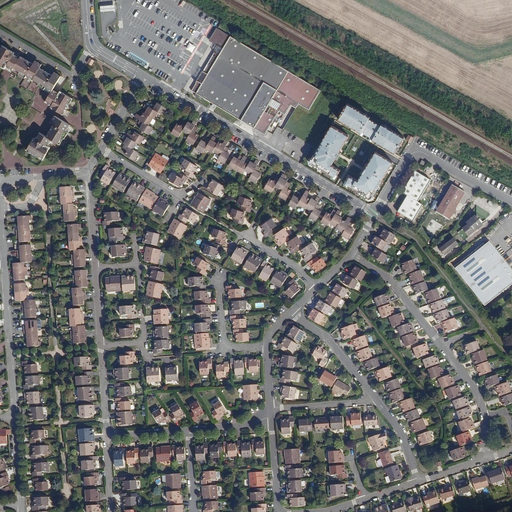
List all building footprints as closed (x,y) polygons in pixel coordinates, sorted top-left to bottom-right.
[(200,40),(207,30),(203,27),(199,32),(197,31),(193,36),(200,40)] [(214,104),(254,128),(260,131),(260,130),(264,133),(266,130),(267,131),(277,113),(279,111),(287,97),(298,103),(309,110),(320,90),(289,71),(286,69),(250,48),(230,36),(216,28),(215,30),(209,40),(223,48),(220,53),(214,53),(197,81),(202,84),(196,93),(214,104)] [(186,49),(192,53),(196,46),(190,42),(186,49)] [(52,90),(60,77),(57,76),(58,74),(54,72),(52,75),(49,74),(47,78),(44,76),(46,72),(39,68),(41,66),(38,65),(39,63),(35,61),(33,64),(30,62),(28,66),(25,64),(27,60),(20,56),(19,58),(18,57),(18,59),(15,57),(13,60),(11,58),(13,54),(14,53),(3,46),(2,48),(0,47),(0,48),(0,66),(4,69),(6,66),(9,62),(12,63),(9,68),(12,70),(13,70),(14,68),(20,72),(19,73),(18,74),(22,77),(25,71),(28,73),(27,75),(29,76),(28,77),(32,80),(33,79),(39,83),(38,85),(37,86),(41,88),(44,83),(47,85),(45,88),(51,92),(52,90)] [(191,91),(196,93),(202,84),(197,81),(191,91)] [(51,92),(49,95),(56,98),(58,94),(52,90),(51,92)] [(69,102),(71,98),(60,91),(58,94),(56,98),(49,95),(46,101),(49,103),(48,105),(51,106),(50,108),(55,111),(57,107),(59,108),(58,109),(64,113),(70,103),(69,102)] [(287,97),(279,111),(285,114),(290,105),(296,108),(298,103),(287,97)] [(151,106),(159,111),(164,114),(168,107),(163,105),(161,103),(159,102),(157,105),(153,103),(151,106)] [(147,111),(146,112),(154,117),(155,118),(159,111),(151,106),(146,104),(144,107),(146,108),(148,109),(147,111)] [(371,119),(348,104),(337,121),(361,136),(363,134),(371,139),(372,142),(395,155),(404,139),(382,126),(380,127),(370,121),(371,119)] [(154,117),(146,112),(145,112),(143,115),(142,116),(141,115),(138,113),(136,116),(141,119),(150,125),(154,117)] [(53,124),(52,127),(56,130),(54,133),(50,130),(46,137),(40,133),(38,137),(41,139),(39,141),(35,139),(34,138),(27,149),(30,150),(29,152),(38,157),(39,156),(44,158),(50,147),(48,146),(43,143),(45,140),(50,143),(51,140),(58,144),(61,137),(63,138),(64,139),(66,136),(62,133),(63,130),(64,130),(65,128),(67,129),(70,125),(56,117),(54,120),(52,119),(50,122),(53,124)] [(154,127),(150,125),(141,119),(139,123),(142,125),(141,128),(142,129),(145,131),(150,134),(154,127)] [(189,135),(195,126),(197,122),(194,120),(193,122),(192,124),(190,123),(188,121),(187,123),(183,130),(189,135)] [(179,137),(183,130),(187,123),(184,121),(181,126),(177,123),(174,128),(173,130),(171,133),(179,137)] [(195,142),(197,139),(199,135),(195,132),(198,128),(195,126),(189,135),(186,140),(193,144),(195,142)] [(332,167),(349,138),(331,127),(309,164),(335,179),(340,172),(332,167)] [(129,132),(127,135),(138,142),(141,144),(145,137),(143,135),(140,133),(136,131),(133,135),(129,132)] [(133,149),(138,142),(127,135),(125,134),(123,138),(125,139),(126,140),(125,141),(124,143),(125,144),(133,149)] [(212,152),(213,151),(218,143),(216,142),(214,141),(215,140),(216,137),(213,135),(211,140),(206,148),(212,152)] [(203,153),(206,148),(211,140),(207,138),(205,141),(202,139),(200,141),(199,144),(196,148),(203,153)] [(218,143),(213,151),(221,155),(226,146),(229,141),(226,139),(224,142),(223,144),(222,143),(219,141),(218,143)] [(126,154),(130,156),(132,158),(135,160),(139,153),(133,149),(125,144),(123,147),(128,150),(126,154)] [(229,148),(226,146),(221,155),(218,159),(225,163),(228,159),(230,156),(231,154),(227,152),(229,148)] [(166,164),(168,161),(156,154),(149,165),(153,167),(153,168),(161,173),(166,164)] [(371,200),(392,164),(375,154),(359,182),(350,176),(344,185),(369,200),(371,200)] [(236,169),(243,157),(240,155),(238,158),(235,156),(233,159),(232,161),(229,165),(236,170),(236,169)] [(243,174),(245,171),(249,164),(246,163),(245,162),(246,160),(248,157),(245,155),(243,157),(236,169),(243,174)] [(198,166),(186,159),(181,167),(187,170),(185,173),(193,178),(195,174),(193,173),(198,166)] [(252,175),(257,166),(260,161),(257,160),(255,162),(254,163),(253,163),(251,161),(249,164),(245,171),(252,175)] [(109,185),(116,173),(109,169),(110,167),(106,165),(102,172),(105,175),(102,181),(109,185)] [(256,183),(259,178),(261,176),(262,174),(258,172),(261,168),(257,166),(252,175),(249,178),(256,183)] [(415,171),(402,193),(407,196),(398,212),(414,221),(423,205),(418,202),(431,180),(415,171)] [(131,180),(120,173),(113,186),(124,192),(131,180)] [(188,177),(180,173),(179,176),(174,173),(170,180),(180,186),(182,183),(183,184),(185,180),(186,181),(188,177)] [(283,190),(288,182),(288,181),(286,180),(285,179),(285,178),(287,175),(283,173),(280,178),(276,186),(283,190)] [(272,192),(276,186),(280,178),(277,176),(275,181),(271,179),(268,183),(267,185),(265,188),(272,192)] [(224,185),(213,179),(212,182),(210,181),(206,188),(218,195),(224,185)] [(145,188),(134,182),(127,194),(138,200),(145,188)] [(288,197),(290,194),(292,191),(288,189),(291,184),(288,182),(283,190),(279,195),(286,199),(288,197)] [(60,186),(61,195),(74,194),(74,190),(73,190),(71,190),(71,188),(71,185),(60,186)] [(466,193),(452,185),(436,212),(450,220),(466,193)] [(155,194),(147,189),(139,201),(152,209),(159,197),(155,195),(155,194)] [(304,195),(299,204),(306,208),(306,207),(311,199),(309,197),(307,197),(308,195),(310,192),(307,190),(304,195)] [(196,196),(191,204),(204,212),(211,199),(200,193),(197,197),(196,196)] [(296,208),(299,204),(304,195),(300,193),(298,197),(295,195),(294,197),(292,200),(289,204),(296,208)] [(61,203),(64,203),(72,202),(72,200),(72,197),(73,197),(74,197),(74,194),(61,195),(61,203)] [(243,206),(242,209),(251,212),(252,208),(251,208),(253,204),(251,204),(252,200),(241,196),(239,204),(243,206)] [(313,211),(318,203),(321,198),(318,196),(316,198),(315,200),(314,199),(312,198),(311,199),(306,207),(313,211)] [(168,202),(161,198),(153,210),(163,216),(169,205),(167,204),(168,202)] [(74,207),(74,202),(72,202),(64,203),(65,211),(77,211),(77,207),(74,207)] [(317,220),(319,216),(321,213),(322,211),(319,209),(321,205),(318,203),(313,211),(310,216),(317,220)] [(245,212),(234,208),(231,216),(236,218),(235,221),(243,224),(244,221),(244,220),(245,216),(244,216),(245,212)] [(199,215),(187,209),(183,216),(181,215),(179,218),(186,222),(188,219),(194,223),(199,215)] [(330,223),(337,211),(334,209),(331,214),(328,212),(325,216),(323,218),(322,221),(329,225),(330,223)] [(337,227),(342,219),(343,218),(341,216),(339,215),(340,214),(341,212),(338,210),(337,211),(330,223),(337,227)] [(77,211),(65,211),(65,220),(75,219),(75,215),(77,214),(77,211)] [(103,221),(103,226),(112,225),(112,221),(119,221),(118,212),(105,213),(105,221),(103,221)] [(477,228),(483,224),(484,223),(476,214),(466,222),(468,224),(462,228),(469,237),(478,229),(477,228)] [(19,216),(19,218),(19,221),(19,224),(30,223),(29,219),(32,219),(31,215),(19,216)] [(343,233),(350,222),(352,219),(349,217),(347,220),(346,222),(344,220),(342,219),(337,227),(336,228),(343,233)] [(266,237),(273,232),(271,229),(277,226),(272,218),(261,226),(266,233),(264,234),(266,237)] [(187,226),(175,219),(170,227),(171,228),(169,232),(180,238),(187,226)] [(349,239),(352,234),(353,232),(354,230),(351,228),(353,224),(350,222),(343,233),(342,235),(349,239)] [(17,233),(30,232),(30,223),(19,224),(19,227),(19,229),(18,229),(17,229),(17,233)] [(69,232),(79,231),(79,227),(81,227),(81,223),(68,223),(69,232)] [(123,228),(109,229),(111,244),(117,243),(117,241),(126,240),(125,236),(123,236),(123,228)] [(278,242),(280,246),(287,241),(285,238),(289,235),(285,228),(275,235),(277,238),(276,239),(278,242)] [(227,233),(216,229),(213,237),(218,239),(217,242),(225,245),(226,241),(227,237),(226,237),(227,233)] [(387,229),(385,232),(384,233),(383,233),(381,236),(393,243),(397,235),(387,229)] [(79,231),(69,232),(69,240),(82,240),(82,236),(79,236),(79,231)] [(147,235),(145,234),(143,242),(157,245),(159,234),(148,231),(147,235)] [(20,241),(31,240),(30,232),(17,233),(17,237),(18,236),(20,236),(20,239),(20,241)] [(293,253),(300,248),(298,245),(302,243),(298,236),(288,242),(290,246),(289,246),(291,250),(293,253)] [(388,243),(376,236),(375,239),(376,240),(375,241),(373,244),(384,250),(388,243)] [(453,239),(441,249),(446,255),(458,245),(453,239)] [(82,240),(69,240),(70,249),(74,249),(80,249),(80,243),(82,243),(82,240)] [(511,270),(489,241),(455,268),(484,305),(511,283),(511,270)] [(306,262),(313,257),(312,254),(317,250),(312,242),(301,250),(306,257),(304,258),(306,262)] [(222,250),(223,246),(215,243),(214,247),(207,245),(205,253),(217,258),(220,250),(222,250)] [(18,250),(18,253),(31,252),(31,244),(20,245),(20,247),(20,250),(19,250),(18,250)] [(126,245),(112,246),(113,257),(124,256),(124,253),(126,252),(126,245)] [(161,250),(147,247),(145,256),(146,256),(145,261),(157,264),(161,250)] [(239,247),(232,257),(242,263),(250,251),(243,247),(242,249),(239,247)] [(72,254),(72,258),(85,257),(85,254),(85,251),(85,248),(80,249),(74,249),(75,253),(72,254)] [(384,263),(389,255),(377,248),(375,252),(376,252),(375,254),(373,256),(384,263)] [(21,262),(24,262),(32,261),(31,252),(18,253),(18,257),(19,257),(21,257),(21,260),(21,262)] [(263,260),(253,253),(245,266),(256,272),(263,260)] [(75,262),(75,266),(86,265),(86,262),(86,260),(85,257),(72,258),(73,262),(75,262)] [(199,267),(197,270),(204,275),(207,272),(206,271),(208,267),(207,267),(209,263),(199,257),(195,264),(199,267)] [(315,258),(308,263),(310,266),(311,265),(313,269),(314,268),(317,271),(326,265),(322,258),(317,261),(315,258)] [(403,264),(404,267),(405,270),(404,270),(405,274),(418,269),(414,260),(403,264)] [(14,268),(14,271),(27,270),(26,266),(24,266),(24,262),(21,262),(13,263),(13,265),(14,268)] [(269,282),(276,270),(269,266),(270,264),(267,262),(262,269),(265,271),(262,277),(269,282)] [(160,268),(151,266),(150,270),(151,270),(150,274),(151,274),(151,278),(162,281),(164,273),(159,271),(160,268)] [(354,271),(353,271),(351,274),(362,281),(368,272),(357,266),(355,269),(354,271)] [(87,278),(87,275),(87,272),(86,269),(76,270),(76,274),(74,275),(74,278),(87,278)] [(27,270),(14,271),(14,274),(14,277),(14,280),(25,279),(25,275),(27,274),(27,270)] [(281,273),(278,271),(272,281),(282,287),(289,275),(282,271),(281,273)] [(411,274),(412,278),(413,280),(411,281),(413,284),(425,280),(422,271),(411,274)] [(121,291),(120,276),(111,277),(111,278),(106,278),(107,292),(121,291)] [(134,276),(122,276),(123,291),(135,290),(134,276)] [(350,276),(348,278),(347,280),(346,279),(344,283),(356,290),(361,282),(350,276)] [(190,286),(197,286),(197,290),(206,289),(206,285),(204,285),(203,277),(189,278),(190,286)] [(77,283),(77,287),(82,286),(87,286),(87,283),(87,280),(87,278),(74,278),(74,283),(77,283)] [(294,279),(287,285),(290,288),(286,291),(292,297),(300,289),(298,287),(299,286),(296,283),(296,282),(294,279)] [(164,284),(150,281),(147,291),(148,291),(147,295),(160,298),(164,284)] [(416,285),(417,288),(417,290),(416,290),(417,294),(430,290),(427,281),(416,285)] [(15,289),(15,292),(28,291),(28,287),(26,287),(25,283),(15,283),(15,286),(15,289)] [(335,287),(333,290),(345,297),(349,290),(339,283),(337,286),(336,287),(335,287)] [(236,285),(232,286),(227,286),(227,290),(228,290),(228,294),(230,294),(230,298),(242,297),(241,289),(236,289),(236,285)] [(73,287),(73,296),(86,295),(86,292),(83,292),(82,286),(77,287),(73,287)] [(438,289),(427,293),(428,296),(429,299),(428,299),(429,303),(442,299),(438,289)] [(16,298),(16,300),(25,300),(26,300),(26,295),(28,295),(28,291),(15,292),(16,295),(16,298)] [(208,291),(195,292),(196,300),(202,299),(202,303),(211,303),(210,299),(209,299),(209,295),(208,295),(208,291)] [(328,296),(326,300),(337,307),(342,298),(332,292),(331,295),(329,297),(328,296)] [(376,298),(379,306),(393,302),(391,298),(390,298),(390,296),(389,294),(376,298)] [(86,299),(86,295),(73,296),(74,305),(84,304),(83,299),(86,299)] [(22,305),(23,309),(36,308),(35,299),(26,300),(25,300),(25,303),(25,305),(24,305),(22,305)] [(321,300),(319,303),(319,304),(317,304),(316,307),(327,314),(332,306),(321,300)] [(433,307),(434,309),(435,312),(447,308),(444,300),(431,304),(432,308),(433,307)] [(246,301),(233,302),(233,310),(231,310),(232,314),(240,314),(240,310),(247,309),(246,301)] [(394,310),(393,307),(392,304),(380,308),(384,318),(397,313),(395,309),(394,310)] [(134,305),(120,306),(121,315),(128,315),(128,318),(137,317),(137,314),(135,314),(134,305)] [(209,305),(197,306),(197,314),(203,314),(203,317),(211,317),(211,313),(210,313),(210,308),(209,309),(209,305)] [(26,312),(26,315),(26,318),(37,317),(36,308),(23,309),(23,313),(24,313),(26,312)] [(71,317),(84,316),(84,313),(83,313),(81,313),(81,310),(81,308),(70,309),(71,317)] [(325,315),(313,308),(311,311),(312,312),(311,315),(309,317),(319,324),(325,315)] [(154,314),(155,324),(169,323),(168,309),(155,309),(155,314),(154,314)] [(438,318),(438,319),(439,322),(451,318),(448,309),(435,314),(436,318),(438,318)] [(405,320),(404,317),(403,313),(391,317),(394,327),(407,323),(406,319),(405,320)] [(241,315),(232,316),(232,320),(233,320),(233,324),(234,324),(235,328),(246,327),(246,319),(241,319),(241,315)] [(84,320),(84,316),(71,317),(71,326),(74,325),(82,325),(82,323),(82,320),(83,320),(84,320)] [(456,318),(443,323),(444,327),(446,326),(447,329),(448,332),(459,329),(456,318)] [(212,319),(203,319),(203,323),(196,323),(197,332),(210,331),(210,323),(212,323),(212,319)] [(24,326),(24,330),(37,329),(36,320),(26,321),(26,323),(26,326),(24,326)] [(413,327),(412,325),(412,323),(399,327),(402,335),(415,331),(414,327),(413,327)] [(134,324),(126,325),(126,329),(121,329),(121,337),(133,336),(133,332),(134,332),(134,328),(135,328),(134,324)] [(82,325),(74,325),(74,330),(72,331),(72,334),(85,333),(85,331),(85,328),(84,325),(82,325)] [(343,335),(345,339),(356,335),(353,325),(342,329),(343,332),(344,335),(343,335)] [(154,331),(155,339),(169,338),(168,326),(156,327),(156,330),(154,331)] [(295,326),(293,329),(292,330),(291,329),(288,334),(299,342),(306,332),(295,326)] [(27,336),(27,338),(38,337),(37,329),(24,330),(24,334),(25,334),(26,333),(27,336)] [(243,329),(235,330),(235,334),(236,334),(236,338),(237,338),(238,342),(250,341),(249,333),(244,333),(243,329)] [(407,346),(420,342),(419,338),(418,339),(417,336),(416,332),(404,336),(407,346)] [(85,336),(85,333),(72,334),(72,339),(74,339),(75,343),(86,342),(85,340),(85,336)] [(209,333),(196,334),(196,349),(211,348),(210,338),(209,338),(209,333)] [(366,336),(353,340),(354,344),(356,344),(357,347),(358,350),(369,346),(366,336)] [(38,337),(27,338),(27,341),(27,344),(27,347),(41,346),(40,342),(38,342),(38,337)] [(298,344),(287,337),(284,341),(285,342),(283,345),(282,344),(280,343),(278,346),(285,351),(287,347),(294,351),(298,344)] [(156,349),(154,349),(154,353),(163,353),(162,349),(169,348),(168,340),(155,341),(156,349)] [(466,346),(467,349),(467,350),(466,351),(468,355),(481,350),(478,342),(466,346)] [(419,357),(430,354),(429,350),(428,348),(429,347),(428,343),(415,348),(419,357)] [(318,347),(316,346),(314,349),(314,350),(312,354),(322,360),(323,360),(325,357),(328,351),(319,345),(318,347)] [(360,355),(361,358),(362,361),(373,357),(370,348),(357,352),(359,356),(360,355)] [(485,350),(473,354),(474,358),(475,360),(474,361),(475,365),(488,360),(485,350)] [(129,352),(127,352),(127,356),(122,356),(123,364),(134,363),(134,359),(134,355),(135,355),(136,355),(136,351),(129,352)] [(294,368),(296,356),(284,354),(283,358),(283,360),(281,360),(280,366),(294,368)] [(425,359),(428,368),(441,363),(440,360),(438,360),(438,358),(437,355),(425,359)] [(89,357),(75,358),(76,366),(83,366),(83,370),(92,369),(92,365),(90,365),(88,365),(88,361),(89,361),(89,357)] [(328,359),(325,357),(323,360),(322,360),(318,366),(322,368),(328,359)] [(249,358),(246,359),(246,367),(250,367),(250,372),(258,372),(258,360),(254,360),(253,359),(249,359),(249,358)] [(367,366),(368,368),(368,371),(380,366),(377,358),(365,362),(366,366),(367,366)] [(213,368),(212,359),(208,360),(208,361),(204,361),(204,362),(200,363),(201,375),(209,374),(209,369),(213,368)] [(235,359),(231,360),(232,368),(236,368),(236,375),(245,374),(244,361),(235,361),(235,359)] [(31,361),(22,361),(23,366),(25,365),(25,370),(25,373),(37,373),(37,365),(31,365),(31,361)] [(489,362),(476,367),(477,370),(479,370),(480,373),(481,376),(492,372),(489,362)] [(225,364),(221,364),(221,365),(217,365),(218,377),(226,377),(226,372),(230,371),(229,363),(225,363),(225,364)] [(174,365),(166,366),(167,380),(178,379),(177,367),(174,367),(174,365)] [(433,379),(446,374),(445,370),(444,371),(443,368),(442,365),(430,369),(433,379)] [(159,367),(147,367),(148,382),(160,381),(159,367)] [(389,367),(377,372),(378,376),(379,375),(380,378),(381,381),(393,377),(389,367)] [(115,369),(115,374),(117,374),(117,377),(118,380),(130,379),(129,368),(115,369)] [(285,370),(284,374),(286,374),(285,379),(284,378),(281,378),(280,382),(289,383),(290,379),(297,381),(298,372),(285,370)] [(331,387),(337,377),(325,370),(320,380),(331,387)] [(92,372),(84,372),(84,376),(77,377),(77,385),(91,384),(91,380),(89,380),(89,376),(90,376),(92,376),(92,372)] [(454,380),(453,378),(452,374),(441,378),(444,388),(456,384),(455,380),(454,380)] [(486,379),(487,382),(488,384),(487,384),(488,388),(501,383),(498,375),(486,379)] [(28,385),(26,385),(24,385),(25,389),(33,389),(33,385),(40,384),(39,376),(26,377),(26,381),(27,381),(28,385)] [(387,383),(388,386),(388,387),(387,388),(389,392),(402,387),(399,379),(387,383)] [(347,385),(338,380),(332,389),(341,395),(342,393),(347,385)] [(120,392),(118,392),(119,396),(132,395),(132,387),(125,387),(124,383),(116,384),(116,388),(118,388),(119,388),(120,392)] [(499,394),(500,397),(511,393),(508,383),(495,387),(497,391),(498,391),(499,394)] [(248,385),(244,385),(245,400),(258,399),(258,394),(259,394),(258,385),(248,385)] [(295,399),(297,387),(283,385),(282,391),(284,392),(284,394),(284,397),(295,399)] [(351,388),(347,385),(342,393),(346,396),(351,388)] [(93,386),(79,388),(79,400),(92,399),(92,393),(94,393),(93,386)] [(448,390),(451,399),(462,395),(461,393),(460,389),(461,389),(460,386),(448,390)] [(393,400),(394,403),(406,398),(402,389),(390,393),(391,398),(392,397),(393,400)] [(27,399),(27,401),(27,404),(40,403),(39,392),(25,393),(25,399),(27,399)] [(511,395),(501,399),(503,402),(504,402),(504,403),(505,406),(511,404),(511,395)] [(455,401),(457,409),(471,405),(469,401),(468,402),(468,400),(467,397),(455,401)] [(119,402),(119,407),(120,410),(131,409),(131,402),(126,402),(126,398),(117,398),(117,402),(118,402),(119,402)] [(404,409),(405,412),(416,408),(413,399),(400,403),(401,407),(403,406),(404,409)] [(198,401),(190,406),(194,412),(190,414),(195,421),(198,419),(197,418),(205,413),(198,401)] [(221,401),(213,406),(216,410),(213,412),(218,420),(221,418),(220,417),(224,415),(224,414),(227,412),(221,401)] [(178,405),(171,409),(174,413),(171,415),(175,423),(178,421),(178,420),(182,418),(181,417),(184,415),(178,405)] [(95,406),(80,407),(81,419),(93,418),(93,414),(93,412),(95,412),(95,406)] [(28,415),(29,421),(41,420),(40,407),(25,408),(26,415),(28,415)] [(458,411),(461,420),(473,416),(472,413),(472,411),(473,411),(471,407),(458,411)] [(171,419),(166,412),(163,414),(160,409),(153,414),(159,424),(163,422),(163,423),(167,421),(167,422),(171,419)] [(409,422),(421,418),(419,410),(406,414),(407,418),(408,418),(408,419),(409,422)] [(132,411),(118,412),(118,419),(120,419),(120,425),(133,424),(132,411)] [(352,415),(347,416),(347,425),(362,423),(361,413),(356,413),(352,413),(352,415)] [(329,418),(330,421),(331,421),(332,429),(344,428),(343,416),(340,416),(338,416),(338,414),(329,415),(329,418)] [(377,414),(364,415),(365,424),(378,424),(377,414)] [(286,422),(286,421),(282,421),(283,434),(292,434),(291,426),(295,426),(294,417),(290,417),(291,420),(291,422),(286,422)] [(325,420),(321,420),(315,420),(316,430),(330,428),(330,421),(329,418),(325,418),(325,420)] [(460,422),(464,432),(476,428),(475,424),(473,424),(473,421),(472,418),(460,422)] [(313,430),(312,419),(304,420),(300,420),(300,431),(313,430)] [(413,422),(415,426),(416,428),(414,429),(416,433),(428,428),(425,419),(413,422)] [(93,435),(92,428),(80,429),(80,442),(95,441),(95,434),(93,435)] [(32,431),(32,435),(32,439),(31,439),(31,443),(39,442),(39,439),(44,438),(44,430),(32,431)] [(419,436),(420,439),(421,442),(419,442),(421,446),(434,442),(430,432),(419,436)] [(458,436),(461,446),(472,442),(471,439),(470,436),(471,436),(470,432),(458,436)] [(385,447),(383,440),(382,438),(387,437),(385,433),(368,438),(370,444),(372,443),(374,451),(385,447)] [(256,440),(252,441),(253,450),(257,449),(257,455),(266,454),(265,442),(261,442),(261,441),(256,441),(256,440)] [(243,457),(252,456),(251,443),(242,443),(242,441),(238,442),(239,450),(242,450),(243,457)] [(229,457),(237,456),(236,444),(232,444),(232,443),(228,443),(228,442),(224,443),(225,452),(229,451),(229,457)] [(81,444),(81,456),(94,455),(94,451),(94,449),(95,449),(95,443),(81,444)] [(219,452),(223,452),(222,443),(219,443),(219,444),(214,444),(214,446),(210,446),(211,458),(219,457),(219,452)] [(209,453),(208,444),(204,444),(204,446),(196,447),(197,460),(206,460),(205,453),(209,453)] [(35,455),(34,455),(32,455),(32,459),(40,458),(40,454),(47,454),(46,445),(33,446),(33,451),(34,451),(35,455)] [(172,461),(171,446),(161,447),(161,448),(157,448),(158,462),(172,461)] [(178,460),(186,460),(185,448),(181,448),(181,447),(177,447),(177,446),(173,446),(173,455),(177,455),(178,460)] [(465,457),(464,454),(464,452),(465,451),(464,447),(451,452),(454,461),(465,457)] [(145,450),(141,451),(142,463),(150,462),(150,457),(153,457),(153,448),(149,448),(149,449),(145,449),(145,450)] [(297,448),(285,449),(286,458),(287,463),(300,462),(299,448),(297,448)] [(127,459),(128,464),(136,463),(136,458),(140,458),(139,449),(135,449),(135,450),(131,450),(131,451),(127,452),(127,459)] [(389,449),(380,452),(384,465),(393,463),(390,455),(391,454),(389,449)] [(127,459),(127,452),(126,450),(123,450),(123,452),(115,453),(116,466),(124,466),(124,459),(127,459)] [(331,451),(331,463),(345,462),(345,456),(343,456),(343,454),(343,451),(331,451)] [(97,469),(96,465),(95,465),(95,461),(96,461),(98,461),(98,457),(89,457),(90,461),(82,462),(83,470),(97,469)] [(5,465),(4,462),(2,458),(0,459),(0,470),(0,471),(8,467),(7,464),(5,465)] [(36,472),(35,472),(33,472),(33,476),(42,475),(42,472),(48,471),(48,463),(34,464),(34,468),(36,468),(36,472)] [(290,472),(289,473),(289,477),(302,477),(302,468),(295,469),(295,465),(287,465),(287,469),(289,469),(290,469),(290,472)] [(332,466),(333,474),(339,474),(339,478),(348,478),(348,474),(346,474),(345,474),(344,470),(346,470),(346,465),(332,466)] [(403,478),(401,473),(400,473),(397,465),(387,468),(391,482),(403,478)] [(494,472),(493,471),(489,472),(493,483),(506,479),(503,468),(498,469),(498,471),(494,472)] [(210,472),(204,472),(204,476),(203,476),(203,480),(202,480),(203,484),(211,483),(211,479),(216,479),(216,471),(210,472)] [(251,487),(265,486),(264,476),(263,476),(263,471),(250,473),(251,487)] [(3,487),(11,483),(9,480),(8,476),(9,476),(8,472),(0,475),(1,479),(0,479),(0,487),(0,488),(3,487)] [(86,486),(98,485),(97,481),(97,476),(99,476),(99,473),(90,473),(90,477),(85,477),(86,486)] [(181,483),(180,474),(173,474),(166,475),(167,489),(181,488),(180,483),(181,483)] [(490,485),(487,476),(478,479),(477,477),(472,479),(475,489),(490,485)] [(122,482),(124,482),(125,482),(125,486),(124,486),(124,490),(138,489),(137,481),(130,481),(130,477),(129,477),(121,478),(122,482)] [(42,478),(33,479),(33,483),(34,483),(35,483),(36,487),(36,491),(48,490),(47,482),(42,482),(42,478)] [(290,486),(288,486),(288,491),(302,490),(302,480),(289,481),(290,484),(290,486)] [(461,494),(473,490),(469,480),(464,481),(461,482),(461,481),(457,483),(461,494)] [(346,484),(332,485),(333,496),(345,496),(345,492),(345,490),(347,490),(346,484)] [(217,485),(203,486),(203,495),(204,495),(205,500),(218,499),(217,485)] [(456,495),(453,486),(448,488),(445,489),(445,488),(440,490),(443,499),(456,495)] [(265,488),(256,488),(257,492),(252,493),(252,501),(264,500),(264,496),(265,496),(265,492),(266,492),(265,488)] [(101,501),(101,495),(99,495),(99,492),(98,489),(86,490),(87,502),(101,501)] [(440,503),(436,490),(427,493),(428,495),(424,496),(427,506),(440,503)] [(180,495),(180,491),(168,492),(168,500),(170,500),(170,504),(183,503),(182,499),(180,499),(180,495)] [(126,502),(125,502),(125,507),(139,506),(138,498),(131,498),(131,494),(122,494),(123,498),(125,498),(126,498),(126,502)] [(289,498),(291,498),(292,498),(292,501),(291,501),(291,506),(304,506),(303,497),(298,498),(297,494),(289,494),(289,498)] [(48,497),(34,498),(34,502),(35,502),(35,507),(34,507),(33,507),(33,510),(41,510),(41,506),(48,506),(48,497)] [(412,511),(424,507),(421,497),(415,500),(414,497),(409,499),(409,501),(409,502),(412,511)] [(218,501),(206,502),(206,506),(205,506),(205,510),(204,511),(213,511),(213,510),(218,509),(218,501)] [(395,505),(395,504),(391,505),(393,511),(405,511),(407,511),(404,502),(399,504),(395,505)]
